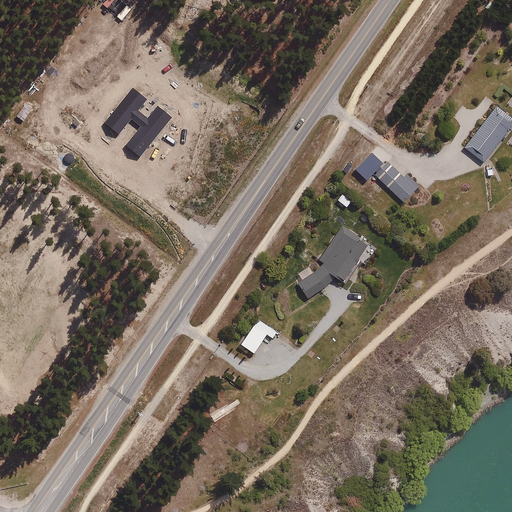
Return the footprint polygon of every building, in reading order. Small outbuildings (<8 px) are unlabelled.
[(511,129),(511,115),(499,105),(465,148),(485,164),(511,129)] [(404,176),(389,162),(376,175),(405,203),(422,185),(408,172),(404,176)] [(319,261),(324,264),(315,273),(310,267),(299,275),(302,281),(299,282),(309,298),(328,284),(336,275),(345,281),(359,261),(358,260),(368,244),(342,226),(319,261)] [(274,338),(278,331),(258,318),(241,344),(256,354),(268,335),(274,338)] [(243,387),(235,380),(225,390),(233,398),(243,387)]
